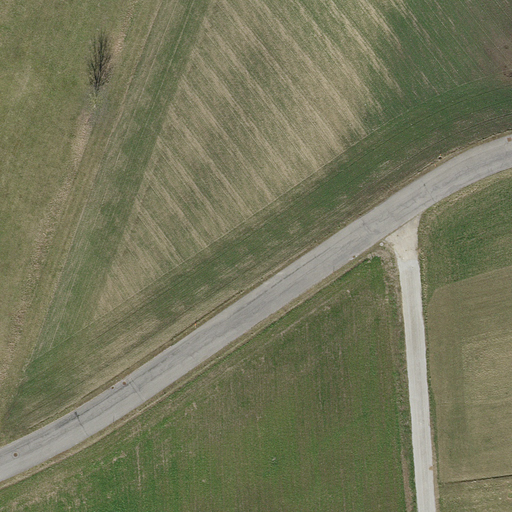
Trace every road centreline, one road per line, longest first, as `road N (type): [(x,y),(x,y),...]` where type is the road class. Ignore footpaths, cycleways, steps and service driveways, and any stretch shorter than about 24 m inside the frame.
road 1 (unclassified): [(0,467),(86,427),(407,206),(482,162),(511,154)]
road 2 (track): [(426,511),(407,206)]
